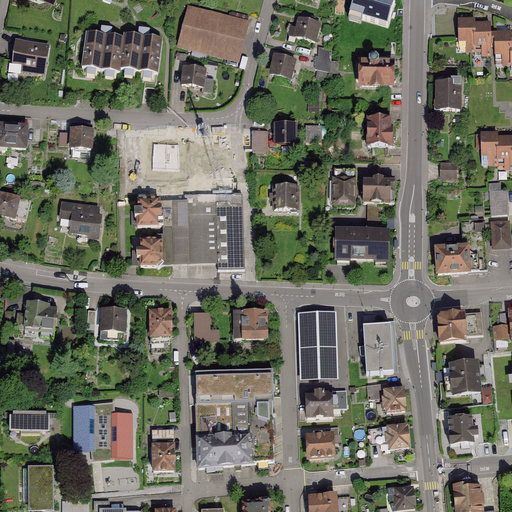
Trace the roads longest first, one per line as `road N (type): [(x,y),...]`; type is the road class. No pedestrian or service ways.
road 1 (residential): [(0,110),(229,116),(240,110),(270,0)]
road 2 (tertiary): [(418,0),(412,286)]
road 3 (residential): [(182,291),(185,489)]
road 4 (residential): [(286,296),(290,482)]
road 5 (residential): [(0,268),(182,291)]
road 6 (tertiary): [(412,316),(430,470)]
road 7 (residential): [(430,470),(290,482)]
